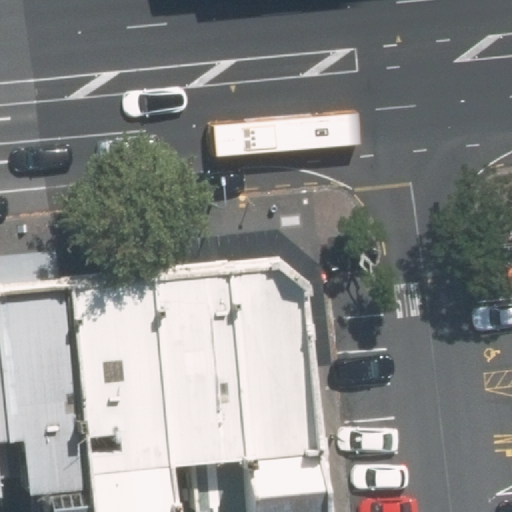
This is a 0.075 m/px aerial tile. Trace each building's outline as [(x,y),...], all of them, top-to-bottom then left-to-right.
[(292,253),(225,259),(245,440),(250,490),(309,483),(292,253)] [(225,259),(163,266),(183,447),(245,440),(225,259)] [(163,266),(74,276),(96,470),(100,511),(190,511),(183,447),(163,266)] [(74,276),(0,283),(0,353),(14,479),(96,470),(74,276)] [(0,353),(0,480),(14,479),(0,353)]
